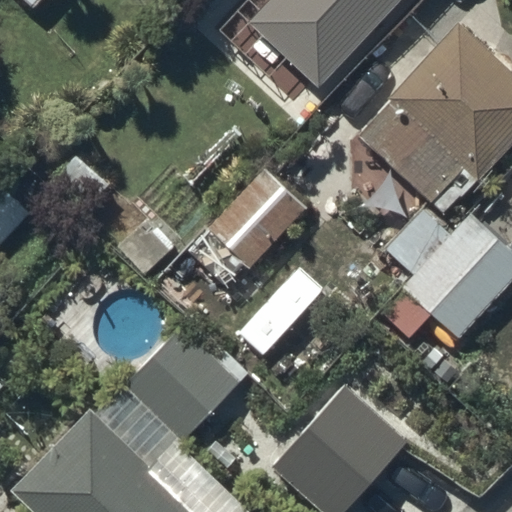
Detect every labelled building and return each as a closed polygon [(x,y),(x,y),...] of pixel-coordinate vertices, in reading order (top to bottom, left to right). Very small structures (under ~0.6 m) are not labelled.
[(24,0),(36,11),(47,0),(24,0)] [(278,0),(253,27),(319,91),(406,0),(278,0)] [(511,78),(460,31),(359,141),(445,219),(476,185),(480,188),(511,152),(511,78)] [(264,173),(187,256),(226,292),(248,269),(253,273),(308,213),(264,173)] [(0,259),(35,223),(5,194),(0,199),(0,259)] [(511,286),(511,255),(473,220),(405,293),(459,343),(511,286)] [(185,330),(126,389),(183,445),(241,387),(185,330)] [(350,511),(411,448),(349,390),(275,468),(322,511),(350,511)] [(92,415),(12,497),(27,511),(171,511),(141,483),(152,472),(92,415)]
